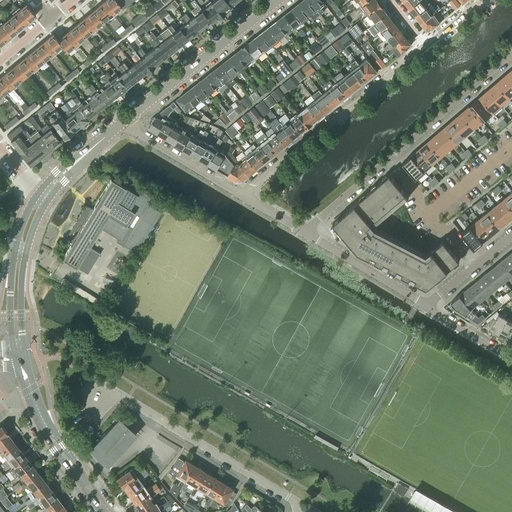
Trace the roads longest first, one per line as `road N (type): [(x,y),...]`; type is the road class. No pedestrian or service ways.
road 1 (residential): [(511,54),(305,233)]
road 2 (residential): [(425,47),(243,196)]
road 3 (residential): [(300,506),(119,395)]
road 4 (secondary): [(123,121),(278,0)]
road 5 (secondary): [(37,193),(10,263),(13,355)]
road 6 (secondary): [(25,353),(20,279),(46,199)]
road 7 (residential): [(243,196),(123,121)]
road 8 (residential): [(426,305),(305,233)]
